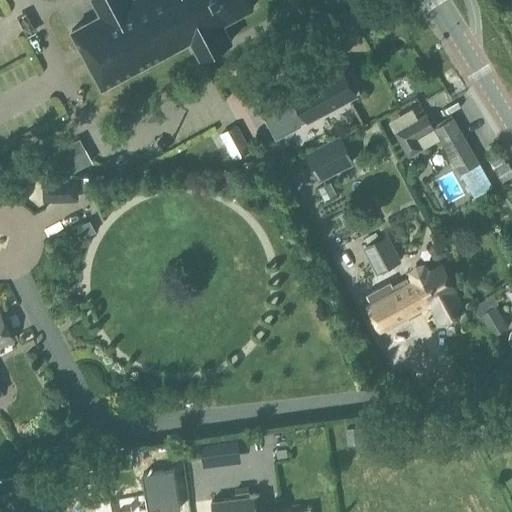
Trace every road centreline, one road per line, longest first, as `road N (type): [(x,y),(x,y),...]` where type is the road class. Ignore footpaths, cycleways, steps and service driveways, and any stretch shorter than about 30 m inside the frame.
road 1 (unknown): [(16,280),(89,412),(140,427),(511,380)]
road 2 (primary): [(511,126),(434,0)]
